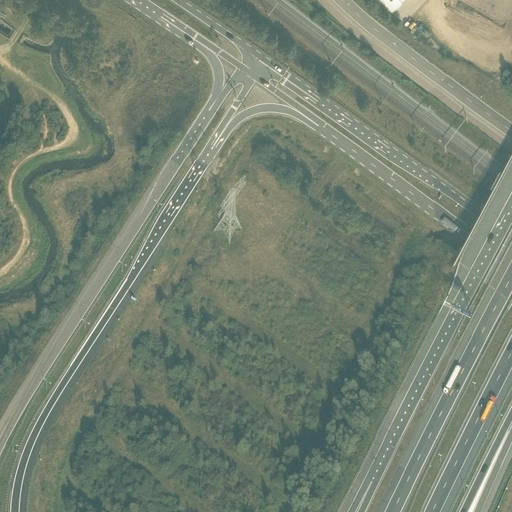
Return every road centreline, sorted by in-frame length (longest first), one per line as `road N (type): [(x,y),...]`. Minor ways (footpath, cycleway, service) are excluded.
road 1 (motorway): [(14,511),(20,474),(53,400),(215,148)]
road 2 (motorway): [(216,106),(0,451)]
road 3 (secondary): [(511,240),(258,56)]
road 4 (track): [(0,273),(21,252),(25,235),(7,186),(13,169),(72,140),(76,129),(56,88),(0,52)]
road 5 (motorway): [(511,208),(373,480)]
road 6 (motorway): [(511,275),(394,511)]
road 7 (track): [(68,180),(113,165),(117,102),(143,64),(126,20),(78,0)]
road 8 (secondary): [(318,124),(511,269)]
road 9 (tertiary): [(340,0),(511,131)]
road 10 (motorway): [(434,511),(511,352)]
road 11 (track): [(350,148),(263,250)]
road 12 (motorway): [(215,148),(257,109),(318,124)]
